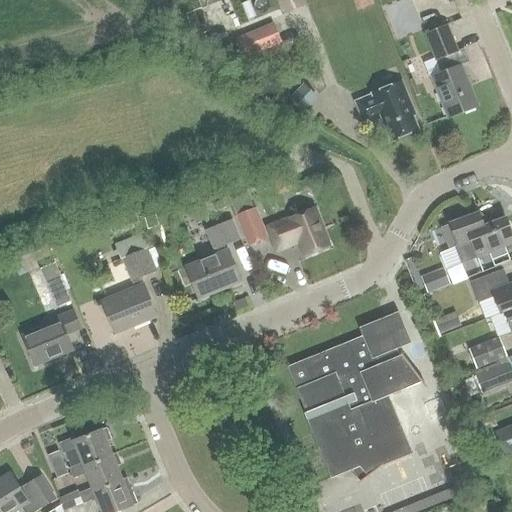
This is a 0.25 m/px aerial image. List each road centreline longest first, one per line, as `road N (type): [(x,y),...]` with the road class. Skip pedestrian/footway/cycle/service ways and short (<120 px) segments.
road 1 (residential): [(138,373),(356,285),(381,262),(424,195),(484,166),(509,164)]
road 2 (residential): [(205,511),(174,466),(138,373)]
road 3 (residential): [(0,432),(138,373)]
